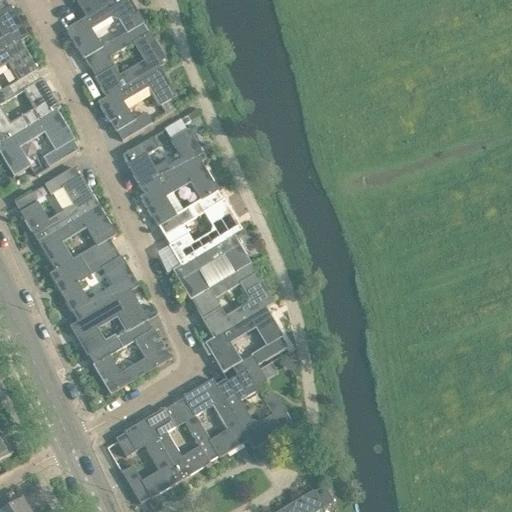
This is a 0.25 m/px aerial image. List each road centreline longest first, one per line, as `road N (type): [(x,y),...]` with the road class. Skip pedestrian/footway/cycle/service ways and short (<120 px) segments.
road 1 (residential): [(69,442),(196,365),(30,0)]
road 2 (tertiary): [(69,442),(0,288)]
road 3 (residential): [(239,511),(301,459),(313,417)]
